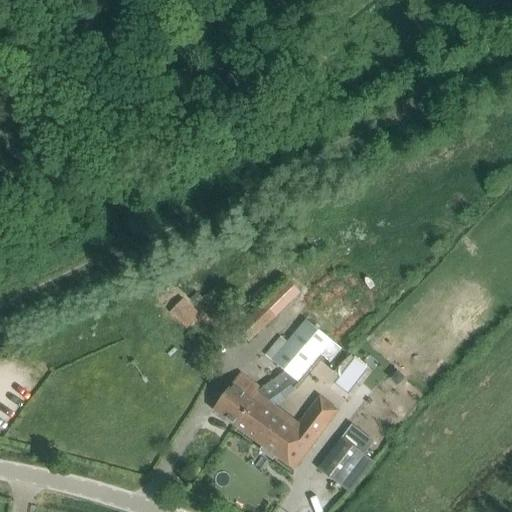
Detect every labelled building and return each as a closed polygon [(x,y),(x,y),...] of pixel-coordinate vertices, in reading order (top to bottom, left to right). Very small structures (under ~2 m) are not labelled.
[(249,342),(301,292),(289,279),(237,329),(249,342)] [(204,298),(197,291),(190,298),(198,305),(204,298)] [(187,302),(175,315),(184,323),(196,310),(187,302)] [(234,314),(241,321),(246,316),(240,309),(234,314)] [(298,380),(332,340),(307,319),(289,341),(273,360),(287,371),(298,380)] [(406,376),(398,369),(391,377),(399,384),(406,376)] [(257,394),(261,388),(241,373),(233,383),(226,393),(214,409),(237,426),(250,408),(258,415),(268,402),(257,394)] [(400,429),(418,405),(404,395),(387,419),(400,429)] [(250,408),(237,426),(264,446),(261,450),(273,459),(276,455),(295,468),(306,452),(335,413),(317,400),(298,424),(268,402),(258,415),(250,408)] [(374,460),(364,453),(342,436),(318,468),(340,485),(350,492),(374,460)]
